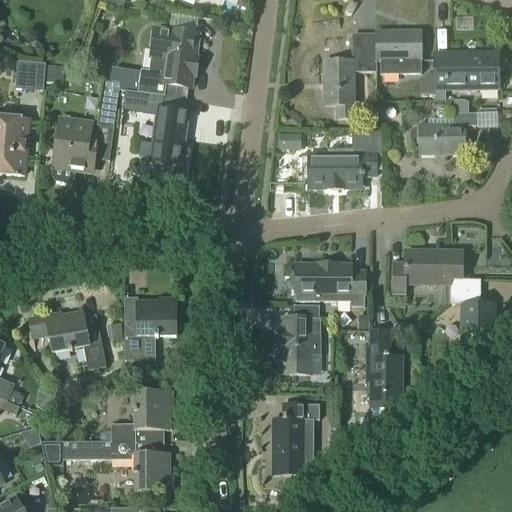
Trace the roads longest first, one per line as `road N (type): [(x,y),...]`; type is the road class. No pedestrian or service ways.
road 1 (residential): [(240,236),(477,210),(511,163)]
road 2 (residential): [(219,511),(214,405),(240,236)]
road 3 (residential): [(0,274),(240,236)]
road 4 (residential): [(240,236),(266,0)]
